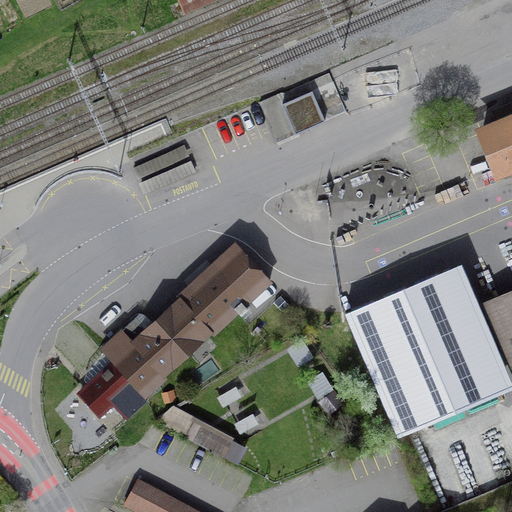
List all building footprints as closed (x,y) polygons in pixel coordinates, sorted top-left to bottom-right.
[(205,0),(179,0),(183,10),(205,0)] [(325,121),(312,91),(282,104),(295,134),(325,121)] [(511,119),(482,132),(497,168),(498,171),(511,165),(511,119)] [(184,145),(133,168),(138,179),(189,156),(184,145)] [(191,161),(138,184),(143,195),(196,172),(191,161)] [(103,351),(113,362),(141,393),(234,307),(241,315),(248,308),(244,304),(270,281),(246,255),(235,251),(149,329),(146,326),(141,330),(134,322),(103,351)] [(443,271),(345,313),(398,436),(495,394),(443,271)] [(511,289),(466,310),(495,379),(511,372),(511,289)] [(141,393),(113,362),(81,393),(100,414),(120,395),(127,404),(141,393)] [(223,456),(230,442),(193,422),(186,436),(223,456)] [(194,511),(137,482),(125,504),(139,511),(194,511)]
